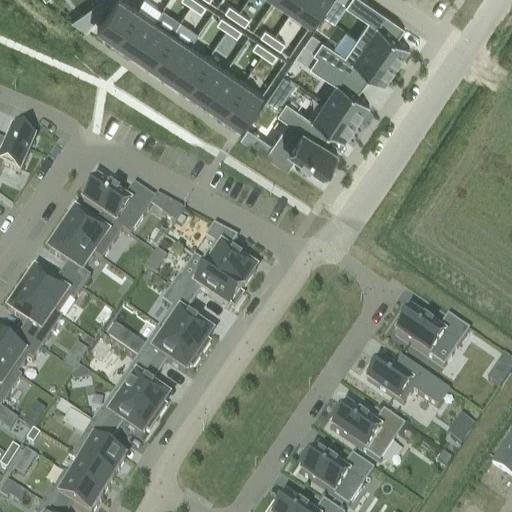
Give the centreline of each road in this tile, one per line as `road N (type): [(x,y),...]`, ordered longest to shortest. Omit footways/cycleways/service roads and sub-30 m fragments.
road 1 (residential): [(322,252),(364,279),(372,297),(368,317),(238,511)]
road 2 (residential): [(162,492),(162,472),(302,266)]
road 3 (residential): [(80,138),(302,266)]
road 4 (residential): [(322,252),(463,49)]
road 5 (residential): [(80,138),(0,256)]
